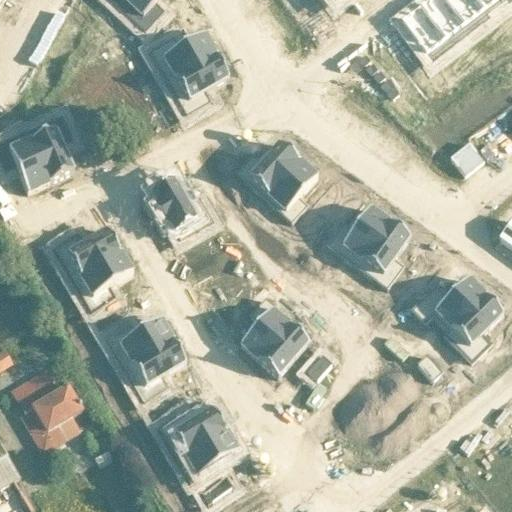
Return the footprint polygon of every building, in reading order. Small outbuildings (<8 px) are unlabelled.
[(23,0),(17,0),(13,8),(20,12),(26,1),(23,0)] [(103,0),(117,13),(129,0),(103,0)] [(129,0),(117,13),(145,38),(164,18),(155,10),(164,0),(129,0)] [(325,0),(334,11),(348,0),(325,0)] [(440,0),(435,0),(420,12),(445,46),(464,31),(440,0)] [(470,0),(440,0),(464,31),(483,17),(470,0)] [(500,0),(470,0),(483,17),(503,2),(500,0)] [(13,8),(7,18),(14,22),(20,12),(13,8)] [(420,12),(400,28),(425,61),(445,46),(420,12)] [(2,27),(0,30),(0,39),(3,41),(9,31),(2,27)] [(173,43),(149,57),(167,89),(216,61),(203,40),(179,54),(173,43)] [(216,61),(167,89),(186,122),(210,108),(204,97),(228,83),(216,61)] [(61,121),(27,136),(50,188),(73,177),(62,152),(73,147),(61,121)] [(27,136),(0,148),(0,165),(5,177),(16,172),(28,198),(50,188),(27,136)] [(252,161),(236,178),(264,203),(298,166),(280,149),(261,169),(252,161)] [(298,166),(264,203),(291,229),(307,212),(298,203),(317,183),(298,166)] [(173,185),(151,199),(157,209),(153,211),(164,230),(168,228),(179,247),(212,228),(198,203),(187,209),(173,185)] [(343,229),(326,251),(356,273),(389,228),(369,213),(353,236),(343,229)] [(389,228),(356,273),(387,295),(403,272),(393,265),(410,242),(389,228)] [(77,239),(53,254),(72,286),(120,257),(107,236),(83,250),(77,239)] [(120,257),(72,286),(90,318),(115,303),(108,293),(133,279),(120,257)] [(435,292),(410,316),(424,330),(432,322),(448,337),(448,338),(485,302),(467,284),(447,304),(435,292)] [(448,337),(444,341),(471,368),(489,350),(481,341),(502,320),(498,315),(502,311),(493,302),(489,306),(485,302),(448,338),(448,337)] [(258,329),(240,350),(258,367),(293,329),(265,304),(249,321),(258,329)] [(130,329),(105,343),(124,375),(173,347),(160,325),(136,339),(130,329)] [(293,329),(258,367),(277,384),(311,345),(293,329)] [(173,347),(124,375),(143,407),(167,393),(161,383),(185,368),(173,347)] [(322,361),(307,379),(317,388),(332,370),(322,361)] [(426,361),(417,369),(432,386),(442,378),(426,361)] [(417,369),(408,377),(423,394),(432,386),(417,369)] [(333,371),(317,388),(326,397),(342,379),(333,371)] [(47,372),(10,394),(24,419),(21,421),(25,428),(43,458),(61,447),(79,437),(71,423),(82,416),(67,391),(61,395),(47,372)] [(377,404),(376,404),(407,440),(425,423),(395,388),(377,404)] [(371,397),(342,421),(358,441),(368,433),(388,456),(407,440),(376,404),(377,404),(371,397)] [(182,419),(158,433),(177,465),(225,436),(213,415),(189,429),(182,419)] [(141,425),(133,430),(140,442),(148,437),(141,425)] [(225,436),(177,465),(190,487),(238,458),(225,436)] [(7,460),(0,447),(0,488),(18,478),(7,460)] [(107,454),(93,462),(98,470),(112,462),(107,454)] [(226,482),(201,497),(208,507),(212,505),(232,493),(226,482)] [(232,493),(212,505),(216,511),(223,511),(238,504),(232,493)]
